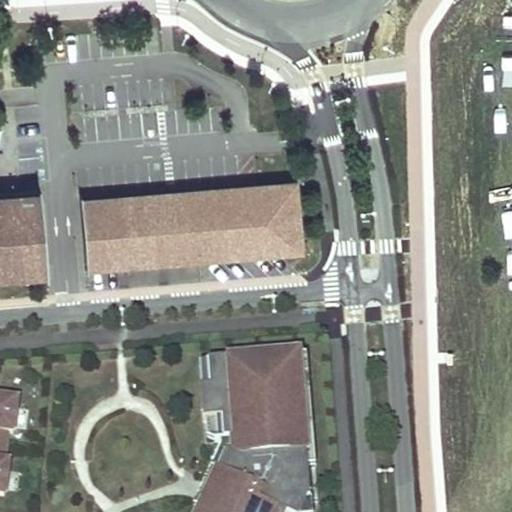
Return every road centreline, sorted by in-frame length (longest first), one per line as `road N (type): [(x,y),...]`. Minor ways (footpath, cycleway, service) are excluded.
road 1 (residential): [(352,282),(0,314)]
road 2 (residential): [(273,25),(303,56),(322,93),(344,187),(352,282)]
road 3 (residential): [(390,280),(351,9)]
road 4 (residential): [(407,511),(390,280)]
road 5 (residential): [(352,282),(369,511)]
